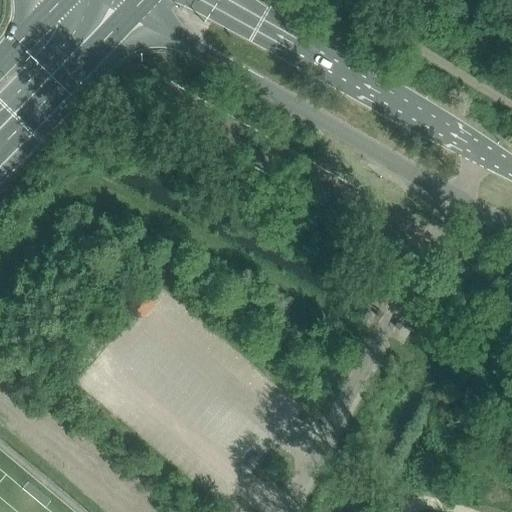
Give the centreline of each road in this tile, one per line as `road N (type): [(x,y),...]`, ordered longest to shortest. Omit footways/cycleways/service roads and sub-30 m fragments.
road 1 (tertiary): [(131,13),(511,229)]
road 2 (tertiary): [(511,172),(216,0)]
road 3 (trunk): [(0,146),(131,13)]
